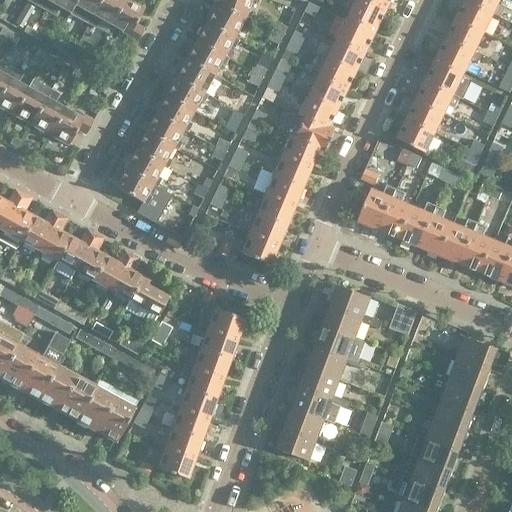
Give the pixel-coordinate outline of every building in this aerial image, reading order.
[(27,0),(27,2),(46,12),(52,0),(27,0)] [(52,0),(46,12),(54,17),(58,9),(69,14),(73,6),(76,0),(52,0)] [(76,0),(73,6),(69,14),(86,23),(90,15),(91,16),(99,0),(76,0)] [(90,15),(86,23),(85,24),(95,29),(100,21),(109,26),(123,0),(99,0),(91,16),(90,15)] [(127,0),(123,0),(109,26),(121,33),(122,34),(122,33),(128,36),(126,39),(135,44),(143,30),(134,24),(143,9),(127,0)] [(214,0),(212,5),(216,6),(246,17),(250,4),(254,5),(255,0),(214,0)] [(383,11),(361,0),(352,0),(343,19),(372,33),(383,11)] [(384,10),(388,0),(361,0),(383,11),(384,10)] [(465,0),(464,2),(493,16),(500,0),(465,0)] [(307,2),(302,12),(313,17),(318,7),(307,2)] [(464,2),(455,21),(483,35),(493,16),(464,2)] [(216,6),(206,25),(233,40),(239,29),(243,31),(249,19),(246,17),(216,6)] [(25,7),(14,27),(22,32),(34,12),(25,7)] [(372,33),(343,19),(333,40),(362,54),(372,33)] [(455,21),(446,40),(474,54),(483,35),(455,21)] [(286,27),(275,22),(271,31),(282,36),(286,27)] [(229,47),(233,40),(206,25),(196,42),(224,57),(229,47)] [(23,32),(31,37),(35,32),(26,27),(23,32)] [(0,37),(5,41),(8,35),(0,30),(0,37)] [(282,36),(271,31),(266,39),(277,45),(282,36)] [(35,32),(31,37),(40,42),(43,36),(35,32)] [(293,32),(288,41),(299,46),(303,37),(293,32)] [(18,40),(8,35),(5,41),(14,46),(18,40)] [(74,45),(65,40),(58,52),(68,57),(71,51),(74,45)] [(333,40),(324,58),(353,73),(362,54),(333,40)] [(446,40),(436,59),(435,61),(464,76),(465,72),(474,54),(446,40)] [(299,46),(288,41),(284,50),(294,55),(299,46)] [(219,65),(224,57),(196,42),(186,61),(213,76),(214,75),(219,65)] [(37,72),(43,60),(46,55),(37,50),(28,67),(37,72)] [(71,51),(68,57),(76,62),(80,56),(76,53),(71,51)] [(55,60),(46,55),(43,60),(52,64),(55,60)] [(324,58),(315,77),(344,91),(353,73),(324,58)] [(0,93),(9,77),(8,77),(13,69),(0,61),(0,93)] [(186,61),(176,78),(204,93),(209,84),(213,86),(218,77),(214,75),(213,76),(186,61)] [(255,63),(251,72),(262,77),(266,68),(255,63)] [(483,88),(463,78),(434,64),(424,83),(453,98),(458,100),(474,107),(483,88)] [(276,68),(271,77),(281,82),(286,74),(276,68)] [(9,77),(0,93),(0,108),(12,116),(28,88),(27,87),(18,82),(23,74),(13,69),(8,77),(9,77)] [(69,76),(75,79),(78,81),(82,75),(79,73),(73,69),(69,76)] [(511,72),(507,70),(503,78),(511,82),(511,72)] [(262,77),(251,72),(247,81),(258,86),(262,77)] [(311,86),(305,98),(335,110),(344,91),(315,77),(309,74),(305,83),(311,86)] [(281,82),(271,77),(266,87),(277,93),(281,82)] [(176,78),(166,97),(193,112),(199,102),(203,104),(208,95),(204,93),(176,78)] [(12,116),(30,126),(50,89),(31,79),(27,87),(28,88),(12,116)] [(424,83),(415,102),(444,116),(448,107),(454,110),(458,100),(453,98),(424,83)] [(50,89),(30,126),(49,136),(64,108),(54,102),(60,94),(51,89),(50,89)] [(166,97),(156,114),(183,130),(183,131),(186,133),(191,124),(188,122),(193,112),(166,97)] [(299,116),(301,117),(326,128),(335,110),(305,98),(297,115),(299,116)] [(415,102),(406,120),(435,135),(444,116),(415,102)] [(502,108),(491,103),(487,112),(497,117),(502,108)] [(64,108),(49,136),(67,146),(75,130),(84,135),(92,121),(83,116),(82,117),(75,113),(75,114),(64,108)] [(233,110),(229,119),(240,124),(244,115),(233,110)] [(255,110),(249,121),(260,126),(265,115),(255,110)] [(497,117),(487,112),(482,122),(493,127),(497,117)] [(156,114),(146,133),(173,148),(173,149),(176,151),(181,142),(178,140),(183,131),(183,130),(156,114)] [(511,129),(511,128),(511,118),(505,116),(501,123),(501,124),(511,129)] [(301,117),(292,139),(317,150),(317,149),(322,151),(331,130),(326,128),(301,117)] [(406,120),(396,140),(425,154),(435,135),(406,120)] [(249,121),(240,140),(251,144),(260,126),(249,121)] [(146,133),(135,151),(163,167),(163,168),(166,169),(171,161),(168,159),(173,149),(173,148),(146,133)] [(287,137),(279,156),(309,168),(317,150),(292,139),(287,137)] [(220,139),(215,148),(226,153),(230,144),(220,139)] [(240,140),(231,158),(242,163),(251,144),(240,140)] [(473,140),(469,150),(480,155),(484,145),(473,140)] [(491,144),(487,153),(498,158),(503,149),(491,144)] [(215,148),(211,157),(222,162),(226,153),(215,148)] [(407,164),(411,154),(402,149),(396,162),(406,166),(407,164)] [(477,160),(480,155),(469,150),(464,160),(461,158),(457,166),(472,172),(477,160)] [(135,151),(125,169),(153,185),(153,186),(156,188),(161,179),(157,177),(163,168),(163,167),(135,151)] [(487,153),(483,162),(494,167),(498,158),(487,153)] [(422,158),(411,154),(407,164),(417,169),(422,158)] [(279,156),(271,175),(301,188),(309,168),(279,156)] [(237,172),(242,163),(231,158),(227,167),(237,172)] [(446,183),(451,172),(442,168),(437,179),(446,183)] [(153,185),(125,169),(115,188),(142,204),(137,213),(155,223),(171,196),(153,186),(153,185)] [(365,170),(361,180),(374,185),(378,175),(365,170)] [(460,176),(451,172),(446,183),(455,187),(460,176)] [(271,175),(263,194),(293,207),(301,188),(271,175)] [(207,179),(203,188),(208,191),(212,182),(207,179)] [(479,193),(488,197),(493,185),(484,181),(479,193)] [(228,190),(218,185),(213,194),(224,199),(228,190)] [(502,190),(493,185),(488,197),(498,201),(502,190)] [(197,186),(193,195),(204,200),(208,191),(203,188),(197,186)] [(383,195),(371,190),(358,222),(379,231),(396,190),(386,186),(383,195)] [(396,190),(379,231),(399,240),(413,207),(401,202),(404,194),(396,190)] [(0,199),(0,231),(1,232),(21,194),(14,191),(7,204),(0,199)] [(26,198),(21,194),(1,232),(0,234),(0,242),(14,250),(19,242),(32,218),(23,213),(30,200),(26,198)] [(213,194),(209,204),(219,209),(224,199),(213,194)] [(255,214),(285,227),(293,207),(263,194),(255,214)] [(413,207),(399,240),(419,248),(436,207),(427,203),(423,212),(413,207)] [(191,205),(188,212),(187,214),(192,217),(197,209),(191,205)] [(436,207),(419,248),(440,257),(453,224),(441,219),(445,211),(436,207)] [(43,223),(32,218),(19,242),(22,244),(20,247),(32,253),(34,250),(37,252),(58,215),(50,211),(43,223)] [(255,214),(246,234),(276,247),(285,227),(255,214)] [(58,215),(37,252),(40,254),(38,257),(50,263),(51,260),(55,262),(68,238),(59,232),(66,220),(58,215)] [(453,224),(440,257),(460,265),(477,224),(468,220),(464,228),(453,224)] [(477,224),(460,265),(480,274),(494,241),(482,236),(486,228),(477,224)] [(55,262),(50,270),(69,281),(74,272),(94,235),(86,231),(79,243),(68,238),(55,262)] [(242,244),(240,249),(241,249),(239,253),(268,266),(276,247),(246,234),(239,231),(234,241),(242,244)] [(94,235),(74,272),(77,274),(75,277),(86,283),(88,280),(91,282),(105,258),(95,253),(102,240),(94,235)] [(494,241),(480,274),(501,282),(511,254),(511,238),(508,237),(505,245),(494,241)] [(220,241),(215,253),(226,257),(230,246),(220,241)] [(105,258),(91,282),(94,284),(93,287),(104,293),(106,290),(109,292),(130,255),(122,251),(115,264),(105,258)] [(511,254),(501,282),(511,286),(511,254)] [(130,255),(109,292),(112,294),(111,297),(122,303),(124,300),(127,302),(141,278),(131,272),(138,260),(130,255)] [(2,272),(0,275),(0,280),(16,289),(21,282),(2,272)] [(127,302),(122,311),(151,327),(157,317),(166,299),(145,287),(148,282),(141,278),(127,302)] [(21,282),(16,289),(34,299),(39,291),(21,282)] [(337,286),(330,305),(363,317),(370,298),(337,286)] [(0,291),(0,297),(9,302),(14,294),(2,288),(0,291)] [(39,291),(34,299),(53,310),(58,302),(39,291)] [(204,291),(199,302),(210,306),(215,295),(204,291)] [(9,302),(21,309),(25,300),(14,294),(9,302)] [(21,309),(32,315),(37,307),(25,300),(21,309)] [(58,302),(53,310),(71,319),(75,312),(58,302)] [(398,304),(389,328),(408,336),(417,312),(398,304)] [(330,305),(323,325),(355,337),(363,317),(330,305)] [(26,326),(32,315),(21,309),(17,307),(14,314),(17,321),(26,326)] [(32,315),(44,322),(48,313),(37,307),(32,315)] [(206,329),(206,330),(236,341),(243,321),(213,310),(210,319),(200,316),(196,326),(206,329)] [(86,318),(75,312),(71,319),(82,326),(86,318)] [(44,322),(55,328),(60,319),(49,313),(44,322)] [(373,319),(364,316),(362,323),(370,326),(373,319)] [(429,321),(422,318),(417,331),(424,333),(429,321)] [(0,374),(23,332),(0,319),(0,374)] [(381,322),(373,319),(370,326),(379,329),(381,322)] [(55,328),(67,335),(72,326),(60,320),(55,328)] [(159,326),(155,332),(165,338),(169,331),(170,328),(160,322),(159,326)] [(112,331),(101,325),(96,333),(107,339),(112,331)] [(323,325),(315,345),(348,357),(355,337),(323,325)] [(74,338),(86,345),(90,336),(79,330),(74,338)] [(229,360),(236,341),(206,330),(202,341),(199,350),(229,360)] [(160,347),(165,338),(155,332),(150,341),(160,347)] [(123,334),(117,345),(135,355),(141,345),(123,334)] [(0,379),(36,399),(55,365),(68,341),(56,335),(43,359),(16,344),(0,374),(0,379)] [(86,345),(97,351),(102,343),(90,336),(86,345)] [(465,337),(457,359),(489,371),(497,350),(465,337)] [(97,351),(109,358),(113,349),(102,343),(97,351)] [(315,345),(308,363),(341,376),(348,357),(315,345)] [(449,351),(441,348),(438,355),(446,358),(449,351)] [(113,349),(109,358),(122,365),(127,356),(113,349)] [(182,367),(191,370),(222,381),(229,360),(199,350),(196,358),(186,354),(181,366),(182,367)] [(457,354),(449,351),(446,358),(455,362),(457,354)] [(386,366),(395,369),(400,357),(391,353),(386,366)] [(127,356),(122,365),(135,373),(140,364),(127,356)] [(358,359),(349,356),(347,363),(355,366),(358,359)] [(366,362),(358,359),(355,366),(364,369),(366,362)] [(457,359),(449,381),(481,393),(489,371),(457,359)] [(308,363),(300,385),(333,397),(334,393),(341,376),(308,363)] [(140,364),(135,373),(149,380),(154,372),(140,364)] [(55,365),(36,399),(74,420),(93,386),(55,365)] [(162,367),(157,377),(168,383),(173,373),(162,367)] [(188,379),(184,390),(215,401),(222,381),(191,370),(182,367),(179,376),(188,379)] [(163,392),(168,383),(157,377),(153,386),(163,392)] [(449,381),(441,400),(474,412),(481,393),(449,381)] [(115,443),(138,400),(110,385),(106,393),(93,386),(74,420),(115,443)] [(340,403),(332,401),(333,397),(300,385),(292,408),(324,420),(333,423),(340,403)] [(434,391),(425,388),(423,395),(431,399),(434,391)] [(184,390),(177,410),(208,420),(215,401),(184,390)] [(442,395),(434,391),(431,399),(440,402),(442,395)] [(340,403),(343,396),(334,393),(333,397),(332,401),(340,403)] [(351,399),(343,396),(340,403),(348,406),(351,399)] [(441,400),(434,419),(466,432),(474,412),(441,400)] [(142,404),(138,412),(149,418),(153,410),(142,404)] [(292,408),(283,431),(316,443),(324,420),(292,408)] [(177,410),(171,429),(201,440),(208,420),(177,410)] [(138,412),(130,426),(141,432),(149,418),(138,412)] [(359,434),(370,438),(377,418),(367,414),(359,434)] [(434,419),(426,440),(459,452),(466,432),(434,419)] [(392,427),(381,423),(374,443),(385,447),(392,427)] [(171,429),(163,449),(194,460),(201,440),(171,429)] [(419,432),(410,429),(408,436),(416,439),(419,432)] [(316,443),(283,431),(276,449),(309,462),(316,443)] [(427,435),(419,432),(416,439),(424,443),(427,435)] [(327,440),(319,437),(317,444),(325,447),(327,440)] [(335,443),(327,440),(325,447),(333,450),(335,443)] [(426,440),(418,461),(451,473),(459,452),(426,440)] [(163,449),(156,469),(186,480),(194,460),(163,449)] [(418,461),(411,480),(444,492),(451,473),(418,461)] [(140,462),(135,471),(146,477),(151,468),(140,462)] [(355,471),(344,467),(339,482),(350,487),(355,471)] [(392,477),(401,480),(403,472),(395,469),(392,477)] [(412,476),(403,472),(401,480),(409,483),(412,476)] [(368,485),(372,476),(364,473),(360,482),(368,485)] [(411,480),(404,499),(437,511),(444,492),(411,480)] [(370,486),(360,482),(356,492),(366,496),(370,486)] [(404,499),(399,511),(436,511),(437,511),(404,499)]
